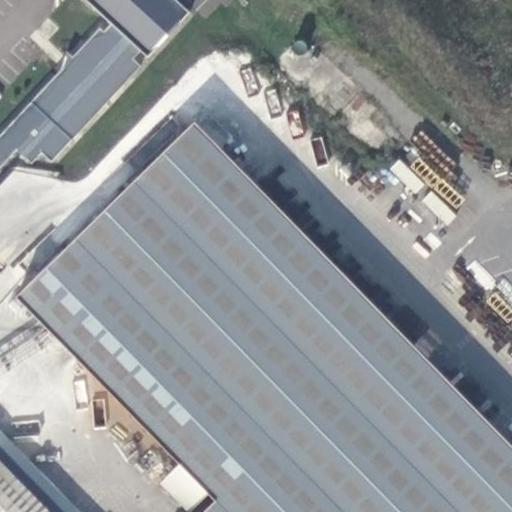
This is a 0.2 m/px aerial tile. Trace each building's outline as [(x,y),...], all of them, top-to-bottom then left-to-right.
[(86,0),(109,21),(100,30),(97,28),(0,128),(0,161),(11,150),(26,163),(36,152),(46,162),(137,67),(130,60),(138,50),(145,56),(187,13),(173,0),(86,0)] [(511,511),(511,445),(199,122),(18,295),(216,499),(203,511),(511,511)] [(0,269),(0,295),(13,283),(0,269)] [(0,463),(48,511),(78,511),(0,431),(0,463)] [(48,511),(0,463),(0,511),(48,511)]
